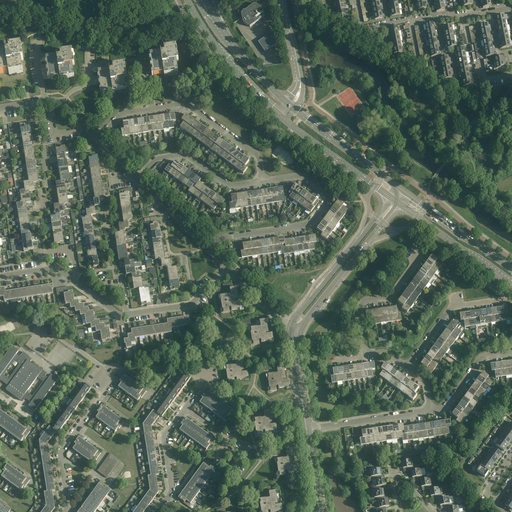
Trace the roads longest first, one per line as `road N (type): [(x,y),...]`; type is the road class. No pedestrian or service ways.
road 1 (residential): [(262,181),(255,154),(181,103),(121,114),(97,139)]
road 2 (residential): [(209,250),(220,238),(311,220),(326,195),(307,176),(262,181)]
road 3 (tertiary): [(391,198),(291,326)]
road 4 (tertiary): [(299,329),(397,202)]
road 5 (secondary): [(188,0),(229,64),(280,116)]
road 6 (residential): [(65,511),(60,453),(109,379)]
road 7 (residential): [(262,181),(227,184),(185,155),(159,157),(137,178)]
road 8 (secondary): [(397,202),(511,285)]
road 9 (secondary): [(280,116),(391,198)]
road 10 (secondary): [(511,269),(402,189)]
road 11 (secondary): [(402,189),(294,110)]
road 12 (residential): [(366,355),(359,306),(391,293),(420,254)]
road 13 (secondary): [(284,100),(202,0)]
road 14 (residential): [(407,367),(451,306),(501,299)]
road 15 (residential): [(306,430),(430,411)]
